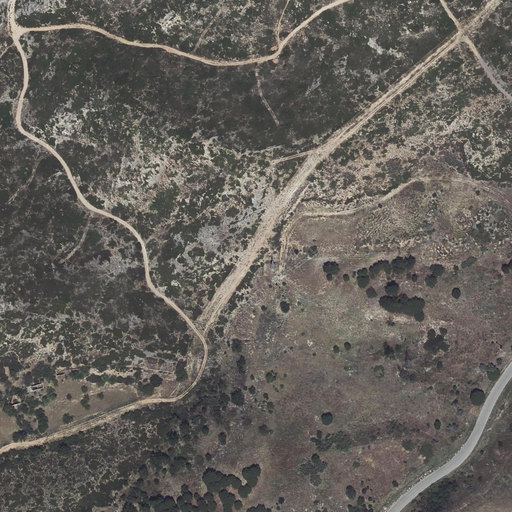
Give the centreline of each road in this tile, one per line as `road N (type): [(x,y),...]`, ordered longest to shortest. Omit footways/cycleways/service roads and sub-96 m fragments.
road 1 (track): [(0,451),(181,395),(192,388),(206,346),(151,286),(130,226),(82,199),(63,161),(18,125),(26,71),(13,36),(89,26),(121,42),(223,66),(276,57),(296,29),(346,0)]
road 2 (unclassified): [(511,370),(466,452),(393,511)]
